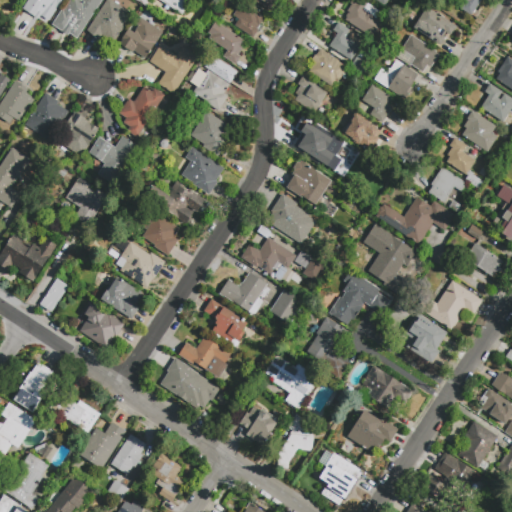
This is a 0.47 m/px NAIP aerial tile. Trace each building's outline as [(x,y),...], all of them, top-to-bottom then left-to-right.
[(61,0),(49,20),(38,13),(35,17),(22,9),(28,0),(39,0),(42,2),(44,0),(61,0)] [(65,35),(53,27),(63,12),(64,13),(72,0),(97,0),(103,4),(81,37),(70,31),(74,26),(72,24),(65,35)] [(149,0),(153,2),(147,9),(132,0),(149,0)] [(161,0),(191,0),(182,14),(161,0)] [(280,0),(272,13),(252,0),(280,0)] [(383,25),(373,40),(346,22),(350,16),(348,14),(352,7),(351,6),(356,0),(358,0),(368,7),(369,6),(382,15),(378,21),(383,25)] [(480,0),(470,15),(460,9),(464,1),(462,0),(480,0)] [(101,42),(88,33),(109,1),(133,17),(114,46),(103,38),(101,42)] [(259,32),(254,40),(243,32),(242,34),(231,26),(235,19),(234,18),(244,3),(267,18),(258,32),(259,32)] [(457,29),(451,38),(447,35),(444,39),(446,40),(441,48),(414,31),(428,10),(457,29)] [(164,35),(146,62),(135,54),(134,55),(120,46),(134,25),(136,26),(140,20),(164,35)] [(241,59),(236,67),(225,59),(225,58),(215,51),(218,46),(210,41),(212,38),(209,36),(216,25),(222,29),(225,25),(244,38),(241,41),(244,43),(241,48),(243,50),(238,58),(241,59)] [(352,63),(330,49),(338,36),(334,33),(339,25),(351,33),(350,34),(365,44),(352,63)] [(439,58),(432,70),(428,68),(423,75),(412,68),(411,69),(398,60),(412,38),(436,55),(436,56),(439,58)] [(151,65),(161,49),(177,60),(184,49),(199,59),(174,97),(159,86),(166,75),(151,65)] [(349,70),(339,85),(337,84),(333,90),(310,74),(315,67),(312,64),(316,58),(317,58),(322,52),(349,70)] [(371,67),(365,77),(352,69),(359,58),(371,67)] [(508,60),(511,62),(511,91),(497,82),(500,77),(498,75),(508,60)] [(417,85),(406,102),(382,86),(387,78),(387,77),(390,71),(392,72),(398,63),(419,78),(415,84),(417,85)] [(0,94),(9,79),(0,73),(0,94)] [(229,99),(219,113),(206,104),(207,103),(194,95),(209,73),(231,88),(225,97),(229,99)] [(299,87),(304,79),(329,96),(315,117),(295,104),(298,98),(296,96),(301,88),(299,87)] [(0,83),(8,89),(0,101),(0,83)] [(0,108),(16,84),(29,93),(26,97),(36,103),(21,125),(15,121),(11,126),(0,119),(0,108)] [(485,95),(491,87),(511,101),(511,112),(504,125),(481,110),(489,97),(485,95)] [(383,125),(371,117),(375,111),(363,103),(373,88),(393,101),(389,108),(391,110),(387,116),(388,117),(383,125)] [(138,140),(129,134),(131,130),(124,126),(128,121),(120,116),(130,102),(135,105),(145,90),(153,95),(155,92),(165,99),(138,140)] [(47,97),(59,104),(57,107),(69,115),(51,143),(27,127),(47,97)] [(92,128),(100,133),(90,147),(91,148),(83,160),(59,144),(64,137),(67,139),(71,133),(66,129),(76,114),(93,126),(92,128)] [(380,129),(369,146),(368,145),(363,151),(348,141),(351,137),(347,134),(354,123),(352,121),(357,114),(380,129)] [(473,114),(497,130),(493,136),(498,139),(488,155),(463,138),(467,131),(465,130),(470,123),(468,122),(473,114)] [(192,139),(208,115),(233,132),(227,142),(229,144),(218,159),(204,149),(205,147),(192,139)] [(359,156),(352,167),(344,162),(337,173),(312,156),(310,160),(297,151),(304,139),(314,145),(323,132),(359,156)] [(123,139),(140,150),(115,188),(99,177),(106,166),(90,156),(100,140),(116,150),(123,139)] [(451,149),(455,141),(468,149),(464,155),(476,163),(470,173),(475,177),(474,178),(486,185),(481,193),(466,183),(468,179),(447,165),(451,160),(448,158),(453,150),(451,149)] [(218,185),(209,198),(194,188),(195,187),(183,178),(193,163),(186,158),(191,150),(225,173),(217,185),(218,185)] [(21,196),(12,210),(0,202),(0,170),(12,152),(31,164),(21,179),(20,179),(12,191),(21,196)] [(339,188),(333,198),(326,193),(316,208),(304,200),(303,201),(287,191),(296,178),(297,179),(306,166),(339,188)] [(483,169),(489,174),(485,179),(479,175),(483,169)] [(445,205),(430,195),(434,189),(432,188),(443,171),(467,187),(462,195),(455,190),(445,205)] [(67,201),(80,181),(109,199),(90,228),(76,219),(82,211),(67,201)] [(205,203),(198,215),(188,208),(187,211),(194,216),(187,227),(152,204),(154,201),(149,198),(155,189),(164,195),(168,189),(173,192),(178,184),(205,203)] [(504,185),(511,190),(511,238),(509,241),(500,235),(502,232),(500,230),(502,227),(494,222),(507,203),(497,196),(504,185)] [(316,225),(306,241),(298,236),(294,242),(268,224),(274,216),(272,215),(284,198),(298,208),(297,209),(311,218),(309,220),(316,225)] [(456,218),(445,234),(434,226),(419,247),(379,220),(387,209),(404,220),(418,200),(431,209),(435,204),(456,218)] [(454,201),(462,207),(457,213),(449,207),(454,201)] [(178,243),(168,258),(155,249),(155,248),(143,239),(158,217),(181,232),(175,241),(178,243)] [(417,255),(408,269),(404,266),(394,281),(392,280),(387,286),(369,274),(381,256),(364,245),(376,227),(417,255)] [(484,234),(479,242),(468,236),(474,228),(484,234)] [(46,241),(58,249),(34,285),(20,276),(22,273),(12,267),(8,273),(0,267),(0,259),(15,237),(33,248),(34,246),(40,250),(46,241)] [(296,259),(289,271),(283,267),(278,274),(275,272),(271,277),(259,269),(257,271),(242,260),(251,247),(261,254),(270,241),(296,259)] [(152,256),(166,265),(154,283),(153,282),(148,290),(122,273),(123,271),(117,267),(132,245),(151,257),(152,256)] [(493,280),(466,262),(476,246),(504,264),(493,280)] [(325,268),(316,283),(305,276),(314,261),(325,268)] [(128,323),(113,312),(114,311),(103,304),(111,292),(100,285),(108,272),(135,290),(127,303),(137,310),(135,312),(128,323)] [(382,317),(366,306),(354,323),(353,322),(349,328),(328,315),(339,299),(343,301),(351,289),(346,286),(348,283),(344,281),(348,275),(351,277),(354,272),(381,291),(379,293),(392,302),(388,308),(382,317)] [(268,287),(252,311),(249,314),(244,311),(221,296),(230,283),(240,289),(243,286),(244,286),(251,276),(268,287)] [(53,315),(51,314),(41,307),(58,282),(70,289),(53,314),(53,315)] [(437,307),(438,308),(453,284),(483,304),(482,306),(474,318),(466,312),(452,333),(417,310),(418,308),(424,299),(437,307)] [(271,314),(274,310),(285,293),(305,306),(303,310),(291,327),(271,314)] [(218,322),(205,313),(207,311),(213,302),(226,311),(248,326),(243,333),(245,335),(239,344),(235,341),(230,347),(213,335),(214,334),(213,333),(217,327),(215,326),(218,322)] [(107,351),(81,334),(94,313),(97,310),(102,313),(109,318),(109,317),(125,327),(117,340),(115,339),(107,351)] [(440,354),(432,366),(416,356),(418,352),(413,349),(419,340),(402,329),(413,313),(446,334),(435,350),(440,354)] [(348,368),(340,380),(326,372),(331,365),(326,362),(324,365),(308,354),(319,338),(317,337),(327,320),(347,334),(332,357),(348,368)] [(179,358),(187,346),(197,352),(206,339),(232,357),(226,366),(228,368),(220,381),(195,365),(193,367),(179,358)] [(167,371),(176,357),(193,368),(192,369),(220,388),(212,401),(210,400),(205,408),(199,405),(197,408),(190,403),(189,404),(162,386),(160,385),(168,373),(167,371)] [(265,375),(277,358),(297,371),(300,366),(321,380),(300,412),(286,403),(291,396),(272,384),(274,381),(265,375)] [(40,365),(54,375),(46,387),(50,390),(34,415),(14,402),(32,375),(33,376),(40,365)] [(363,387),(374,368),(414,394),(406,406),(395,399),(388,411),(368,398),(372,392),(363,387)] [(511,400),(493,388),(501,375),(511,383),(511,400)] [(485,399),(490,392),(511,407),(511,417),(506,427),(482,411),(488,401),(485,399)] [(81,404),(101,418),(89,436),(51,411),(60,396),(78,408),(81,404)] [(2,418),(10,406),(37,423),(19,451),(13,447),(6,457),(0,453),(0,425),(4,427),(8,422),(2,418)] [(240,426),(247,415),(250,417),(254,410),(261,414),(263,412),(279,423),(263,448),(247,438),(250,433),(240,426)] [(371,454),(348,440),(365,413),(386,426),(387,424),(399,432),(391,446),(386,442),(379,452),(375,449),(371,454)] [(315,438),(312,454),(299,453),(290,469),(277,460),(290,440),(289,439),(293,434),(288,430),(297,417),(314,428),(309,434),(315,438)] [(498,440),(478,471),(459,458),(468,444),(464,442),(475,424),(498,440)] [(113,425),(127,435),(103,472),(80,457),(97,431),(105,437),(113,425)] [(132,438),(147,448),(141,457),(144,459),(136,470),(134,469),(128,477),(112,467),(132,438)] [(511,477),(511,479),(498,471),(509,455),(504,452),(508,446),(511,449),(511,477)] [(435,471),(446,455),(475,475),(454,505),(441,496),(438,501),(422,490),(430,478),(443,486),(447,479),(435,471)] [(31,456),(50,469),(32,496),(41,503),(35,511),(33,511),(4,492),(11,481),(14,483),(31,456)] [(326,469),(335,456),(349,465),(348,467),(362,476),(346,502),(343,500),(338,507),(322,497),(326,492),(327,492),(328,491),(328,490),(330,487),(320,481),(327,470),(326,469)] [(162,457),(183,471),(177,479),(186,485),(172,505),(160,497),(164,491),(157,486),(160,482),(150,475),(162,457)] [(49,511),(76,480),(93,494),(79,511),(76,509),(73,511),(49,511)] [(129,492),(121,505),(108,496),(116,483),(129,492)] [(0,511),(8,500),(20,508),(19,509),(23,511),(0,511)] [(135,503),(145,510),(143,511),(120,511),(126,503),(133,508),(135,503)] [(263,511),(249,503),(242,511),(263,511)] [(425,511),(411,503),(405,511),(425,511)]
